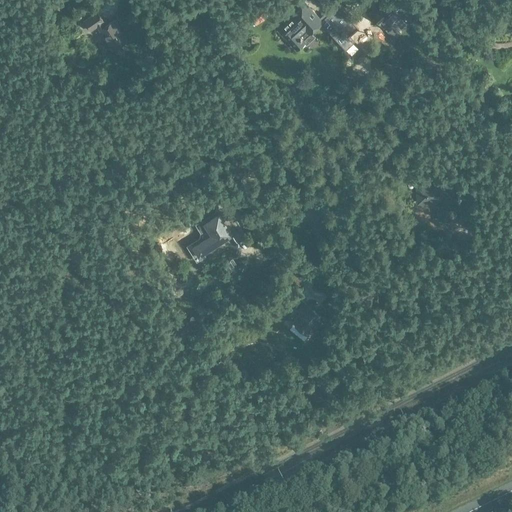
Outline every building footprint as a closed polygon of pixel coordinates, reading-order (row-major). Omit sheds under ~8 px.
[(385,29),(401,16),(387,0),(385,0),(371,13),(385,29)] [(262,1),(246,10),(249,15),(255,25),(270,16),(265,7),(262,1)] [(306,4),(279,29),(296,48),(303,42),(303,41),(302,36),(308,31),(309,31),(310,31),(320,21),(346,50),(347,50),(345,48),(353,41),(348,36),(357,27),(359,29),(359,28),(338,5),(326,15),(324,13),(319,18),(306,4)] [(128,40),(115,19),(106,25),(103,22),(105,21),(98,11),(85,20),(91,30),(98,25),(114,49),(128,40)] [(456,217),(453,183),(417,186),(419,202),(439,200),(440,219),(456,217)] [(232,234),(219,214),(205,223),(212,234),(194,246),(200,255),(232,234)] [(306,262),(299,271),(306,277),(313,268),(306,262)] [(310,334),(324,317),(302,299),(296,307),(301,311),(293,322),(294,323),(295,322),(310,334)] [(328,378),(316,374),(312,386),(317,387),(316,390),(324,393),(325,390),(327,390),(329,384),(326,383),(328,378)]
